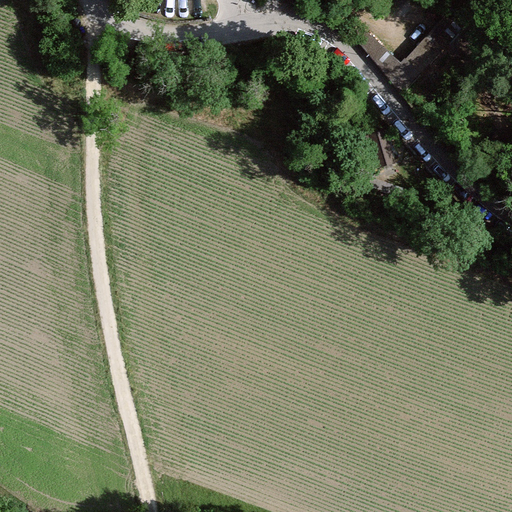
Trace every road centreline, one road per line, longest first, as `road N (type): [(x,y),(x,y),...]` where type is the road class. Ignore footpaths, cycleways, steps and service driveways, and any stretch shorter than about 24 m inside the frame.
road 1 (track): [(154,511),(100,271),(96,0)]
road 2 (residential): [(120,0),(207,26),(270,27),(342,48),(437,134),(511,223)]
